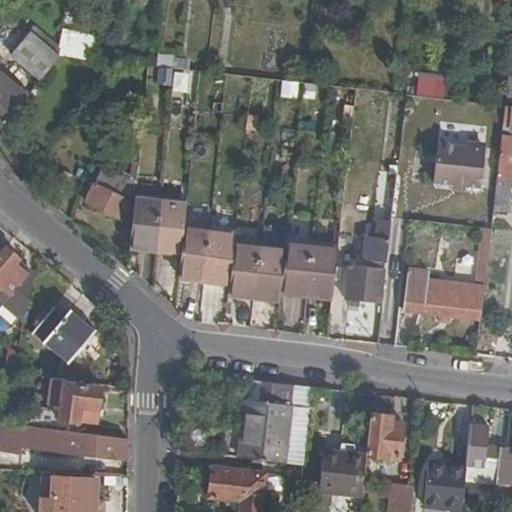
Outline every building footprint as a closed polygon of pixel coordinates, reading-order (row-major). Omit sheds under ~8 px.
[(39,79),(59,56),(31,32),(12,55),(39,79)] [(172,68),(187,69),(188,57),(173,54),(173,52),(158,50),(156,66),(158,66),(172,68)] [(157,83),(171,83),(172,68),(158,66),(157,83)] [(0,124),(23,97),(0,76),(0,124)] [(445,97),(447,79),(419,77),(417,94),(445,97)] [(279,97),(297,99),(298,82),(281,81),(279,97)] [(503,128),(511,129),(511,105),(505,105),(503,128)] [(136,183),(143,121),(120,118),(118,132),(129,134),(127,151),(122,151),(122,162),(131,164),(130,179),(136,183)] [(511,138),(501,137),(493,213),(506,215),(510,177),(511,176),(511,138)] [(481,188),(486,150),(438,144),(434,183),(481,188)] [(364,155),(349,153),(346,181),(361,182),(364,155)] [(126,205),(136,183),(130,179),(104,166),(86,200),(120,217),(126,205)] [(382,172),(377,220),(379,220),(391,222),(397,174),(382,172)] [(129,249),(181,254),(184,230),(187,205),(134,200),(133,209),(132,224),(129,249)] [(120,217),(132,224),(133,209),(126,205),(120,217)] [(386,263),(391,222),(379,220),(377,220),(375,239),(367,238),(364,261),(386,263)] [(403,311),(480,319),(491,230),(480,229),(474,287),(427,281),(428,273),(408,270),(403,311)] [(178,281),(229,286),(233,254),(235,236),(184,230),(181,254),(178,281)] [(24,321),(34,281),(15,265),(19,261),(6,249),(0,255),(0,286),(8,293),(1,302),(3,303),(24,321)] [(281,295),(332,300),(337,258),(286,252),(285,260),(281,295)] [(280,302),(281,295),(285,260),(233,254),(229,286),(228,296),(280,302)] [(34,281),(35,274),(19,261),(15,265),(34,281)] [(346,299),(382,303),(386,271),(350,267),(346,299)] [(71,311),(66,317),(54,308),(48,315),(40,324),(32,334),(68,365),(96,331),(71,311)] [(43,311),(35,320),(40,324),(48,315),(43,311)] [(7,361),(4,377),(11,378),(12,373),(15,362),(7,361)] [(61,383),(61,380),(51,378),(48,408),(37,407),(34,427),(79,432),(80,422),(95,424),(100,389),(61,383)] [(245,400),(239,459),(285,464),(292,385),(262,382),(260,400),(245,400)] [(391,418),(370,415),(365,455),(399,459),(402,428),(390,426),(391,418)] [(488,425),(469,423),(465,466),(464,478),(497,481),(498,466),(500,447),(485,445),(488,425)] [(34,427),(4,424),(0,449),(0,450),(22,453),(22,444),(38,446),(95,454),(95,452),(127,457),(127,438),(79,432),(34,427)] [(511,448),(500,447),(498,466),(511,467),(511,448)] [(325,450),(323,469),(333,470),(331,492),(361,496),(365,455),(325,450)] [(464,478),(465,466),(429,462),(425,506),(460,511),(464,478)] [(266,475),(266,474),(213,468),(210,497),(241,501),(240,511),(261,511),(264,490),(266,475)] [(333,470),(323,469),(320,490),(331,492),(333,470)] [(284,480),(282,476),(266,475),(264,490),(283,492),(284,480)] [(95,501),(96,480),(54,477),(52,510),(69,511),(69,508),(86,509),(87,501),(95,501)] [(411,511),(414,488),(393,486),(389,511),(411,511)]
